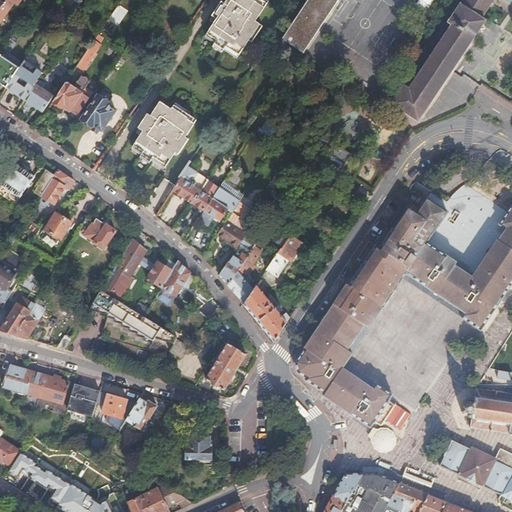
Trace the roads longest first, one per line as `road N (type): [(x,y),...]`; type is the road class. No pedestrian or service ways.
road 1 (tertiary): [(275,363),(143,218),(1,122)]
road 2 (residential): [(0,341),(235,409),(275,363)]
road 3 (tertiary): [(398,166),(275,363)]
road 4 (residential): [(409,467),(511,310)]
